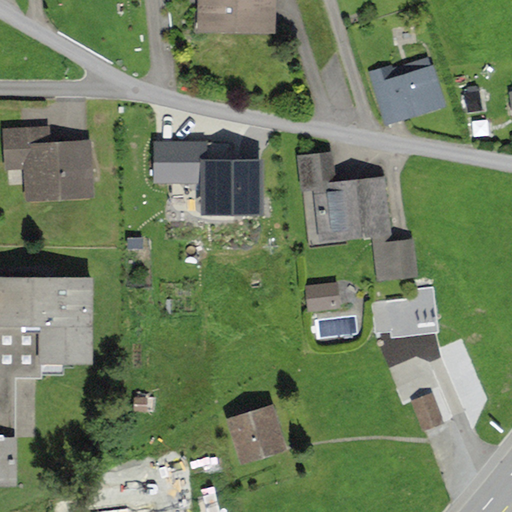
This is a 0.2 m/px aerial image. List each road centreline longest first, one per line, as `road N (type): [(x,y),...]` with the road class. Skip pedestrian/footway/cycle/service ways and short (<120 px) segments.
road 1 (residential): [(511,169),(119,92)]
road 2 (residential): [(119,92),(99,70),(0,6)]
